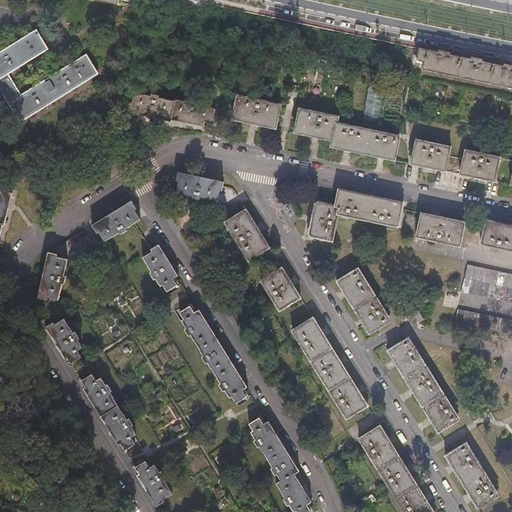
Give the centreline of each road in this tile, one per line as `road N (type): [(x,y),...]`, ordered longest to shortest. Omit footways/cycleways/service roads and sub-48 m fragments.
road 1 (residential): [(131,180),(22,245),(9,289),(142,511)]
road 2 (residential): [(238,156),(455,511)]
road 3 (residential): [(328,511),(303,453),(131,180)]
road 4 (residential): [(511,216),(238,156)]
road 5 (primary): [(286,0),(511,46)]
